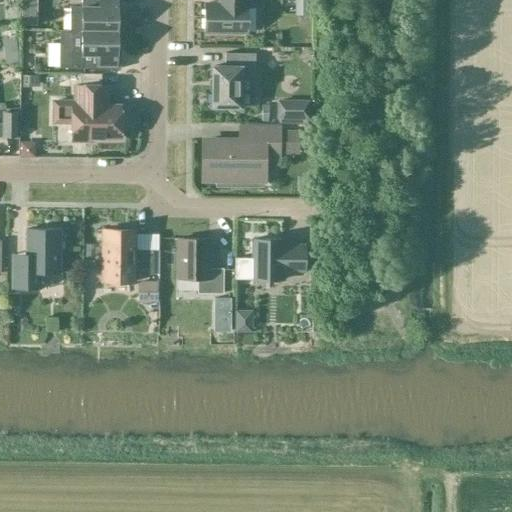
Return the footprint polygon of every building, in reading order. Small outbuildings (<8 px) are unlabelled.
[(69,31),(81,31),(116,32),(116,8),(120,8),(120,0),(80,0),(81,8),(69,7),(69,31)] [(244,0),(218,0),(218,4),(204,4),(204,33),(246,34),(246,5),(244,5),(244,0)] [(61,31),(60,69),(93,69),(119,69),(120,55),(116,55),(116,32),(81,31),(69,31),(61,31)] [(224,68),(212,68),(211,107),(239,107),(239,79),(254,79),(254,54),(224,54),(224,68)] [(119,107),(106,106),(106,87),(74,86),(74,103),(53,102),(53,123),(71,123),(71,142),(91,142),(91,138),(119,139),(119,124),(122,124),(122,111),(119,111),(119,107)] [(307,103),(277,102),(277,118),(307,119),(307,103)] [(15,138),(15,114),(3,114),(2,138),(15,138)] [(263,180),(263,159),(280,159),(280,155),(298,155),(298,131),(280,131),(280,125),(237,125),(237,142),(203,142),(203,180),(263,180)] [(12,263),(11,289),(39,289),(39,273),(59,274),(59,251),(63,249),(63,238),(59,235),(59,230),(26,230),(25,263),(12,263)] [(102,231),(102,283),(133,283),(133,275),(152,275),(152,251),(133,251),(134,231),(102,231)] [(208,240),(178,239),(178,279),(197,279),(197,294),(222,294),(222,269),(208,269),(208,240)] [(234,259),(234,280),(252,280),(282,280),(282,271),(304,271),(304,246),(282,246),(282,240),(252,240),(252,259),(234,259)]
